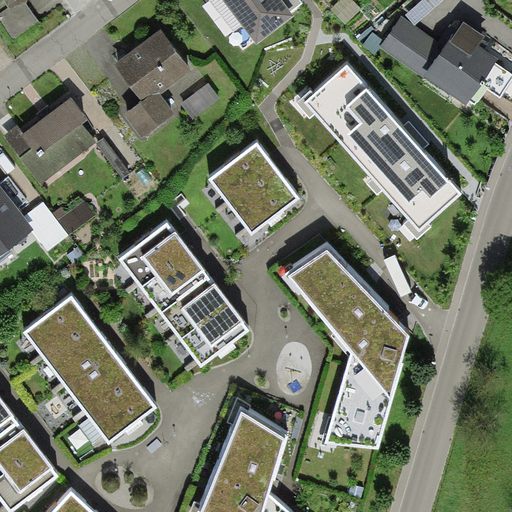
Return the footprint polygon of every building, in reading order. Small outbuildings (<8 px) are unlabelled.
[(27,0),(2,0),(8,8),(10,12),(25,2),(27,0)] [(39,23),(25,2),(10,12),(8,8),(0,13),(0,20),(14,40),(39,23)] [(441,38),(401,11),(384,36),(379,42),(381,43),(420,69),(423,64),(441,38)] [(485,26),(463,11),(452,27),(450,26),(423,64),(466,94),(497,50),(478,36),(485,26)] [(191,60),(161,20),(115,54),(142,90),(152,84),(161,85),(191,60)] [(384,36),(373,28),(363,41),(376,50),(381,43),(379,42),(384,36)] [(181,99),(193,114),(220,94),(209,78),(181,99)] [(175,103),(161,85),(152,84),(142,90),(124,104),(143,127),(175,103)] [(18,119),(4,130),(41,179),(98,135),(82,115),(80,112),(87,107),(72,87),(22,125),(18,119)] [(98,102),(82,115),(98,135),(114,123),(98,102)] [(257,130),(210,168),(229,193),(277,155),(257,130)] [(277,155),(229,193),(253,223),(301,184),(277,155)] [(0,246),(30,223),(35,220),(27,210),(0,175),(0,246)] [(69,231),(43,198),(27,210),(35,220),(30,223),(47,247),(69,231)] [(119,246),(140,275),(191,237),(175,217),(173,218),(168,210),(119,246)] [(409,320),(327,233),(285,262),(351,341),(325,432),(379,437),(409,320)] [(140,275),(160,301),(208,264),(202,256),(204,255),(191,237),(140,275)] [(160,301),(179,327),(230,288),(215,268),(212,270),(208,264),(160,301)] [(72,284),(24,320),(47,351),(95,314),(72,284)] [(245,306),(230,288),(179,327),(201,355),(249,318),(242,309),(245,306)] [(95,314),(47,351),(69,380),(117,343),(95,314)] [(117,343),(69,380),(90,408),(139,371),(117,343)] [(139,371),(90,408),(109,432),(157,395),(139,371)] [(0,423),(18,410),(12,402),(14,400),(1,383),(0,383),(0,423)] [(287,423),(242,395),(198,503),(209,511),(303,511),(269,481),(287,423)] [(0,423),(0,463),(40,434),(24,414),(22,415),(18,410),(0,423)] [(54,452),(40,434),(0,463),(0,487),(10,501),(60,464),(52,454),(54,452)] [(41,511),(92,511),(99,505),(71,479),(41,511)]
